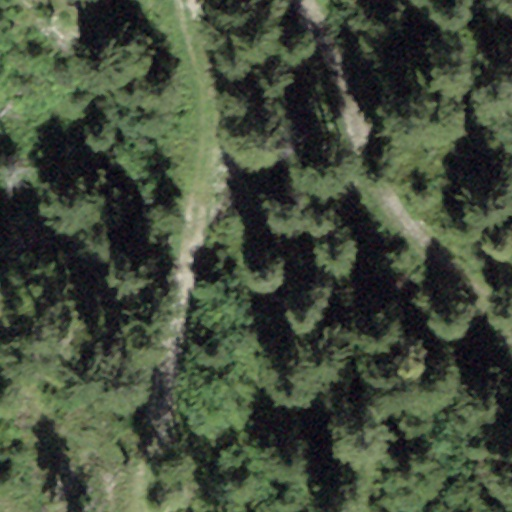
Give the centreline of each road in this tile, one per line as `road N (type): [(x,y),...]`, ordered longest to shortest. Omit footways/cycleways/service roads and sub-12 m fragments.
road 1 (track): [(144,511),(198,187),(184,0)]
road 2 (track): [(305,0),(401,212),(470,276),(511,340)]
